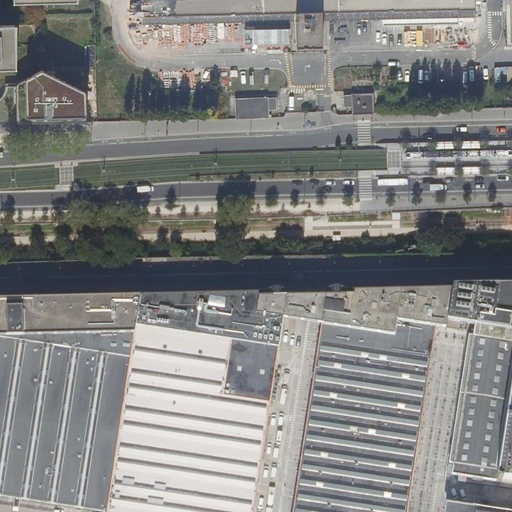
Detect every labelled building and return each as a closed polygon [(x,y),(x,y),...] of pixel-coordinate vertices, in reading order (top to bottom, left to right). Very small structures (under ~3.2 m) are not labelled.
[(290,20),(291,48),(326,47),(326,19),(474,16),(473,0),(141,0),(142,24),(290,20)] [(0,25),(0,67),(12,68),(11,25),(0,25)] [(0,125),(67,124),(86,124),(86,95),(41,75),(22,87),(6,88),(0,100),(0,99),(0,125)] [(352,107),(352,114),(373,114),(372,93),(351,94),(351,96),(343,97),(344,107),(352,107)] [(234,99),(235,120),(267,118),(267,110),(275,110),(274,99),(266,99),(266,98),(234,99)] [(511,276),(488,277),(453,277),(452,282),(447,319),(475,324),(473,337),(453,465),(451,474),(496,481),(496,478),(511,480),(511,276)] [(292,511),(407,511),(435,327),(445,329),(447,319),(452,282),(405,284),(348,285),(334,286),(330,287),(328,290),(328,292),(327,295),(326,297),(322,322),(292,511)] [(162,289),(141,290),(107,511),(106,511),(252,511),(283,316),(286,297),(286,295),(286,294),(284,290),(283,287),(278,286),(210,288),(162,289)] [(0,494),(107,511),(141,290),(94,292),(34,293),(0,293),(0,494)] [(305,295),(286,295),(286,297),(283,316),(301,319),(322,322),(326,297),(327,295),(305,295)] [(453,465),(473,337),(469,336),(449,464),(453,465)] [(511,511),(511,509),(446,500),(444,511),(511,511)]
